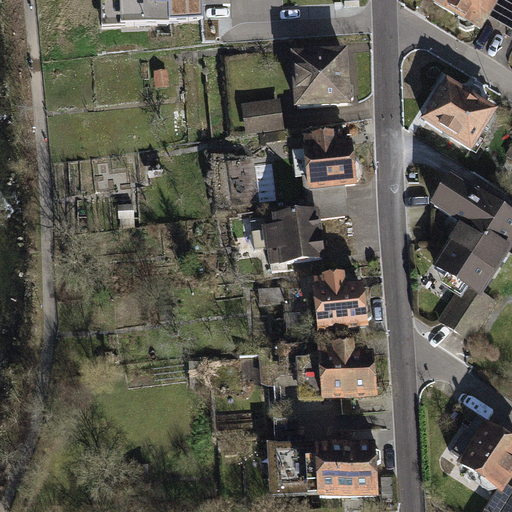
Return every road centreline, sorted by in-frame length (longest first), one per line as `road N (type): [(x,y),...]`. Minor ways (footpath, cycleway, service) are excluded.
road 1 (residential): [(401,347),(381,15)]
road 2 (residential): [(410,511),(401,347)]
road 3 (residential): [(381,15),(511,86)]
road 4 (residential): [(511,414),(417,346),(401,347)]
